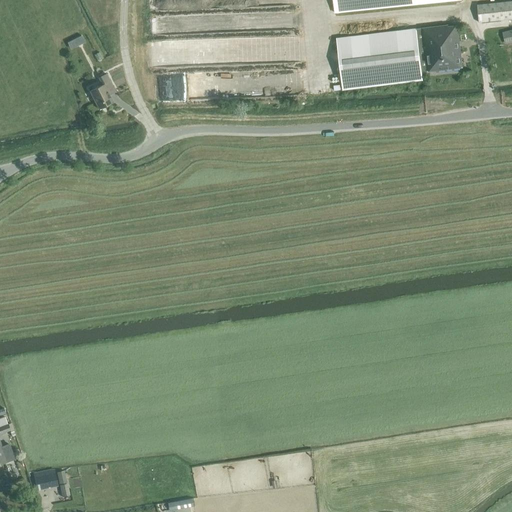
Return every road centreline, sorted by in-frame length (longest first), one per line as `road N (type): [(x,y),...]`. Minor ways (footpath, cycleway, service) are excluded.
road 1 (unclassified): [(4,168),(59,156),(134,154),(188,131),(287,132),(511,113)]
road 2 (track): [(317,0),(327,23),(471,9),(492,115)]
road 3 (track): [(158,142),(128,72),(127,0)]
